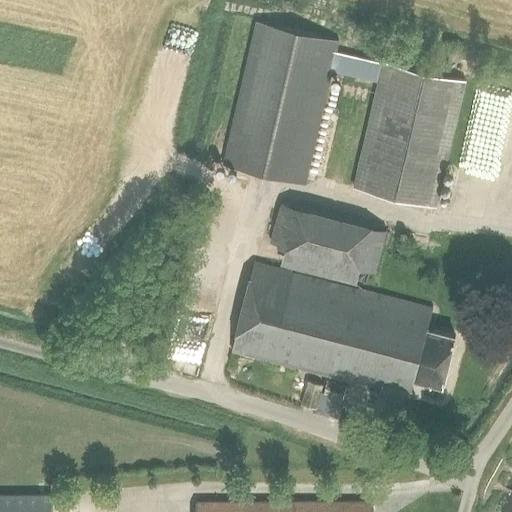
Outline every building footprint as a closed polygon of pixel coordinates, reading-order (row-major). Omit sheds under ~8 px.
[(382,63),(338,53),(340,41),(254,21),(221,166),(307,186),(333,73),(377,83),(352,188),(437,208),(467,81),(383,61),(382,63)] [(377,274),(388,231),(280,203),(270,243),(285,247),(280,267),(356,286),(361,270),(377,274)] [(432,310),(254,263),(231,352),(347,382),(348,379),(382,388),(383,384),(411,391),(414,379),(443,386),(455,337),(427,329),(432,310)] [(323,385),(308,380),(302,404),(317,408),(323,385)] [(346,385),(328,380),(324,394),(343,399),(346,385)] [(0,511),(51,511),(52,496),(0,496),(0,511)] [(373,511),(374,502),(196,503),(195,511),(373,511)]
